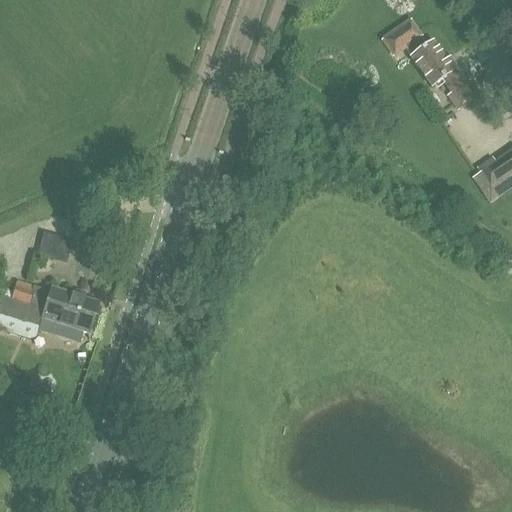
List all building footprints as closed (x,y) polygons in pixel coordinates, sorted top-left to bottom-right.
[(411,21),(380,41),(393,60),(408,50),(413,57),(410,59),(430,91),(436,88),(437,90),(444,86),(450,95),(447,98),(457,114),(482,97),(471,82),(468,83),(452,58),(446,62),(435,44),(428,48),(411,21)] [(507,180),(495,162),(493,158),(477,169),(492,191),(507,180)] [(73,242),(54,237),(48,261),(66,266),(73,242)] [(65,328),(62,338),(79,343),(82,333),(89,335),(99,305),(83,300),(73,297),(53,290),(52,292),(34,287),(16,283),(15,288),(13,292),(0,288),(0,316),(39,328),(41,321),(65,328)] [(62,408),(58,420),(66,422),(70,410),(62,408)]
